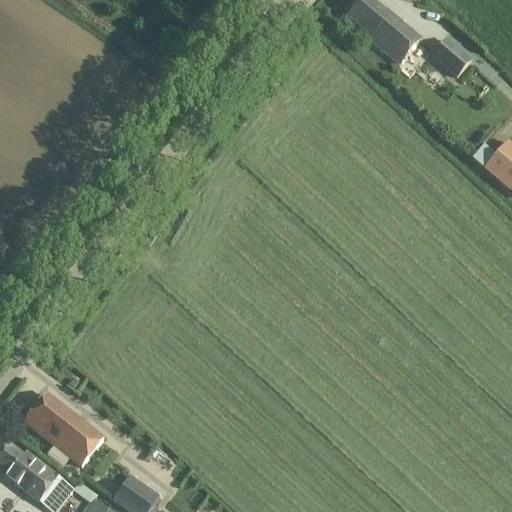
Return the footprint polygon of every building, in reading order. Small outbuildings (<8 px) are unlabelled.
[(369,42),(396,65),(417,41),(367,0),(363,0),(347,18),(371,38),(369,42)] [(431,59),(457,81),(472,64),(446,42),(431,59)] [(509,193),(511,189),(511,148),(507,144),(494,159),(484,171),(509,193)] [(72,381),(68,386),(73,390),(78,384),(72,381)] [(81,468),(102,441),(46,398),(25,425),(81,468)] [(0,456),(0,475),(47,511),(57,511),(73,492),(23,453),(20,455),(8,446),(0,456)] [(112,504),(123,511),(150,511),(159,500),(130,479),(112,504)] [(87,511),(106,511),(93,503),(87,511)]
